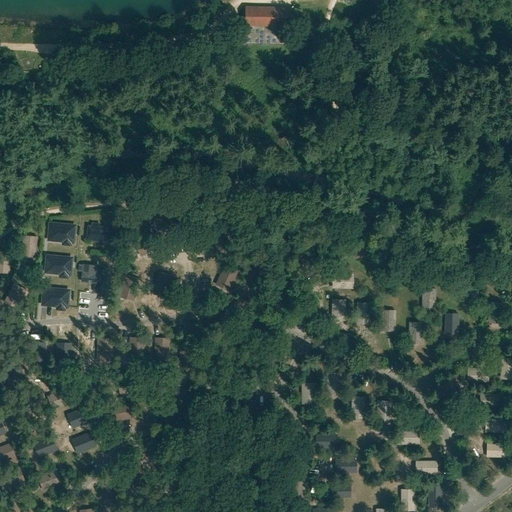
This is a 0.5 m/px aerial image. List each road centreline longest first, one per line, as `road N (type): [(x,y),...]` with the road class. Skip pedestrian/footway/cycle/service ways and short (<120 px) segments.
road 1 (residential): [(57,511),(177,389),(193,382),(281,389)]
road 2 (residential): [(193,315),(56,321),(0,334)]
road 3 (residential): [(473,506),(410,388)]
road 4 (residential): [(281,389),(302,433),(293,511)]
